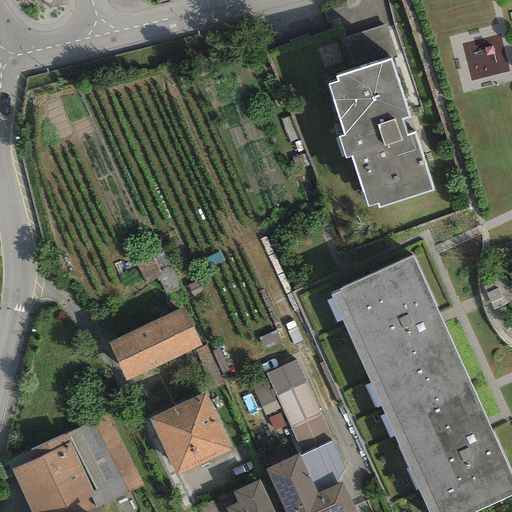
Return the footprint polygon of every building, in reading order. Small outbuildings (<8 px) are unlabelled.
[(391,58),(335,76),(336,81),(327,84),(342,135),(337,137),(345,159),(350,157),(367,207),(376,205),(378,209),(433,191),(414,132),(407,135),(402,120),(409,118),(391,58)] [(330,296),(383,411),(465,373),(412,256),(339,289),(340,292),(330,296)] [(183,305),(107,342),(126,382),(203,345),(183,305)] [(295,360),(265,373),(281,407),(301,452),(299,454),(300,456),(333,442),(295,360)] [(264,415),(281,407),(265,373),(249,381),(264,415)] [(475,511),(511,495),(511,476),(465,373),(383,411),(428,511),(475,511)] [(233,448),(205,391),(148,419),(176,476),(233,448)] [(109,413),(7,462),(30,511),(87,511),(143,485),(109,413)] [(333,442),(300,456),(317,494),(336,485),(345,470),(333,442)] [(299,454),(264,469),(283,511),(354,511),(341,483),(336,485),(317,494),(300,456),(299,454)] [(273,511),(259,480),(232,493),(237,503),(225,508),(226,511),(273,511)] [(217,511),(211,499),(197,506),(199,511),(217,511)]
